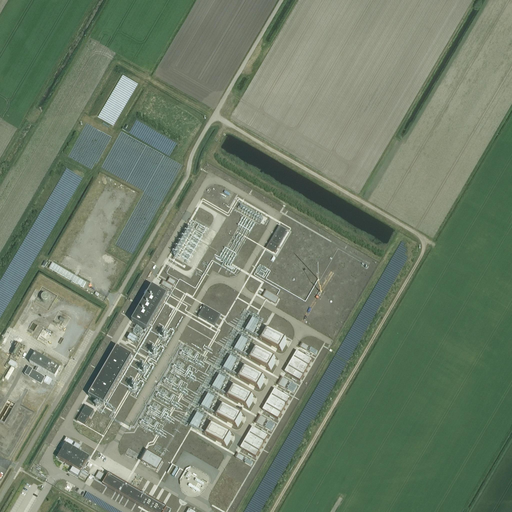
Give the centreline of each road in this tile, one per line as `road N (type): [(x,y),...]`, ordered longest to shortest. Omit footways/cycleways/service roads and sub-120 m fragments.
road 1 (unknown): [(272,511),(425,245),(214,115)]
road 2 (unknown): [(196,507),(302,327)]
